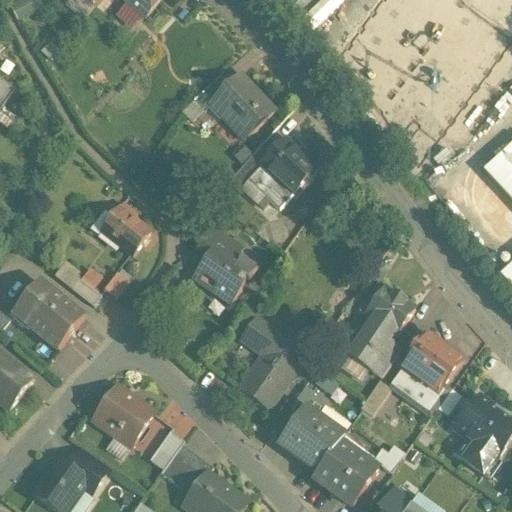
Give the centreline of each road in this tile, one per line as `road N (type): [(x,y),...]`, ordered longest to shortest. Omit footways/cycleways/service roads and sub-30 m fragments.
road 1 (residential): [(511,337),(375,176),(305,75),(231,0)]
road 2 (residential): [(292,511),(177,386),(127,357),(77,391),(0,483)]
